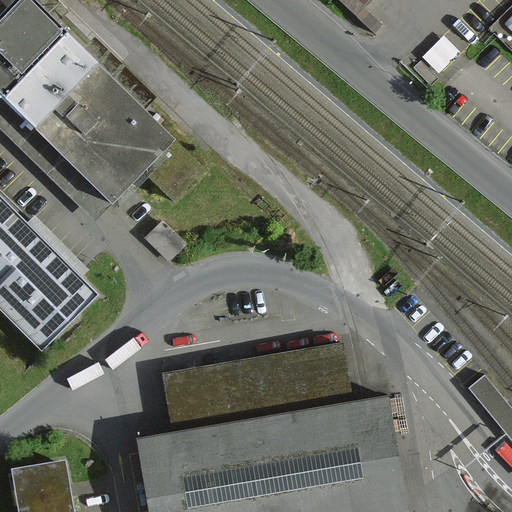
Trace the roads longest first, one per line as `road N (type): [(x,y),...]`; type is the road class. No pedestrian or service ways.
road 1 (unclassified): [(271,0),(511,201)]
road 2 (unknown): [(381,333),(424,511)]
